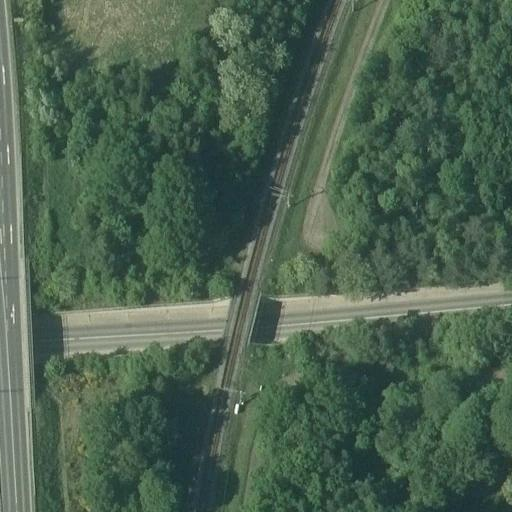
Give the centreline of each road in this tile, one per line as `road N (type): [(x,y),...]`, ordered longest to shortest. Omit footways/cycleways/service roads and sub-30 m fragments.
road 1 (tertiary): [(0,342),(511,305)]
road 2 (track): [(392,0),(314,235)]
road 3 (primary): [(14,511),(0,265)]
